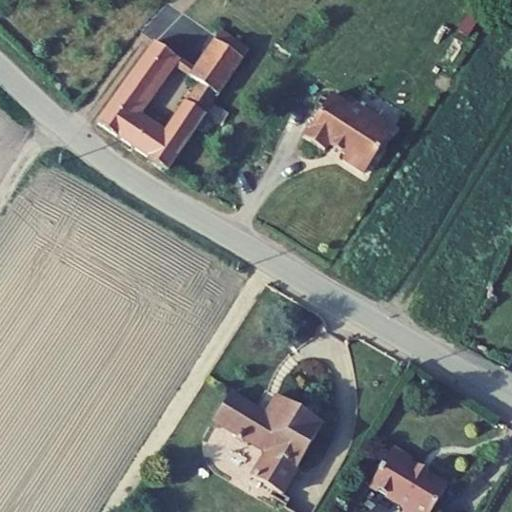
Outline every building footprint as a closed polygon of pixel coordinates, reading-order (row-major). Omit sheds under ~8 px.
[(230,21),(196,70),(217,86),(253,38),(230,21)] [(165,24),(153,39),(172,53),(183,39),(165,24)] [(102,107),(168,153),(217,86),(196,70),(165,114),(140,96),(172,53),(153,39),(102,107)] [(356,94),(337,81),(309,123),(329,137),(334,130),(350,141),(347,145),(369,159),(398,116),(358,90),(356,94)] [(269,415),(254,440),(282,458),(326,388),(283,362),(271,381),(232,357),(217,383),(269,415)] [(425,480),(431,483),(450,452),(412,429),(415,425),(396,414),(374,451),(405,470),(404,471),(406,478),(417,483),(424,482),(425,480)]
